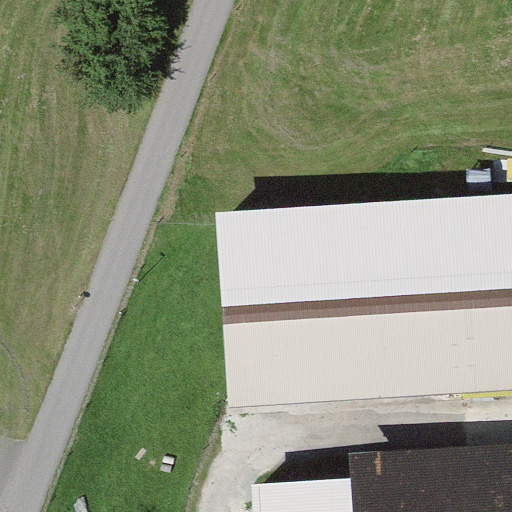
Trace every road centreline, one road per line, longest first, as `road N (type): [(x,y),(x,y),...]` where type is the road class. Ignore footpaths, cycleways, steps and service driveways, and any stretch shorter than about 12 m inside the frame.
road 1 (unclassified): [(23,511),(217,0)]
road 2 (track): [(224,511),(246,427),(511,411)]
